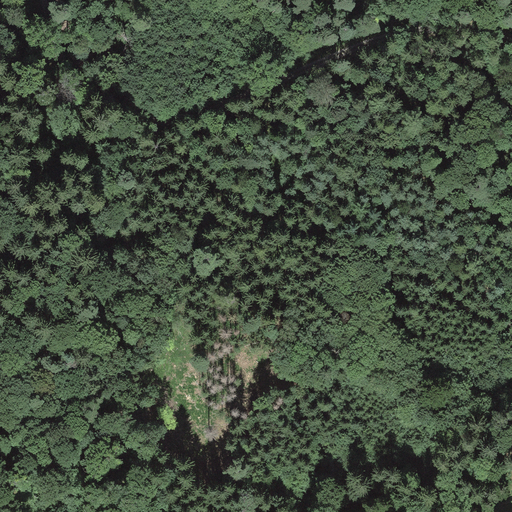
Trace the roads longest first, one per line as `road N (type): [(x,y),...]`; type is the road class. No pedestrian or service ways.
road 1 (track): [(69,75),(148,121),(183,120),(385,34),(432,28),(511,37)]
road 2 (track): [(0,37),(69,75),(44,0)]
